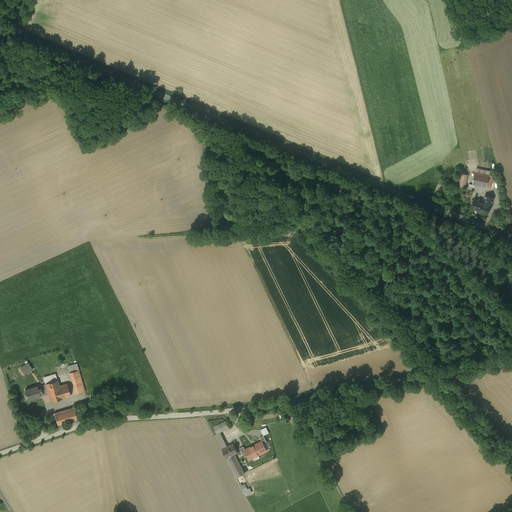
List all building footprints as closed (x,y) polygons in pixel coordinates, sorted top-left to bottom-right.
[(480,169),(476,169),(472,184),(490,188),(493,176),(491,176),(492,173),(491,172),(480,169)] [(468,175),(461,173),(458,186),(465,188),(468,175)] [(485,195),(482,202),(491,206),(494,198),(485,195)] [(482,202),(474,199),(471,208),(487,214),(491,206),(482,202)] [(28,363),(20,368),(25,374),(32,369),(28,363)] [(68,366),(70,372),(79,370),(77,364),(68,366)] [(70,372),(70,373),(76,394),(85,392),(79,370),(70,372)] [(59,386),(55,374),(44,377),(46,384),(49,393),(51,401),(63,398),(71,395),(67,383),(59,386)] [(46,384),(37,386),(25,390),(26,395),(27,394),(29,399),(40,396),(49,393),(46,384)] [(74,407),(54,413),(58,425),(78,419),(74,407)] [(226,420),(213,426),(217,434),(219,433),(229,427),(226,420)] [(219,433),(217,434),(214,435),(220,445),(224,443),(219,433)] [(239,440),(222,449),(226,458),(227,458),(236,477),(243,474),(245,473),(238,460),(241,459),(239,455),(243,453),(241,450),(244,449),(244,448),(253,443),(249,435),(239,440)] [(262,441),(254,445),(253,443),(244,448),(244,449),(249,459),(259,455),(258,455),(267,451),(262,441)]
